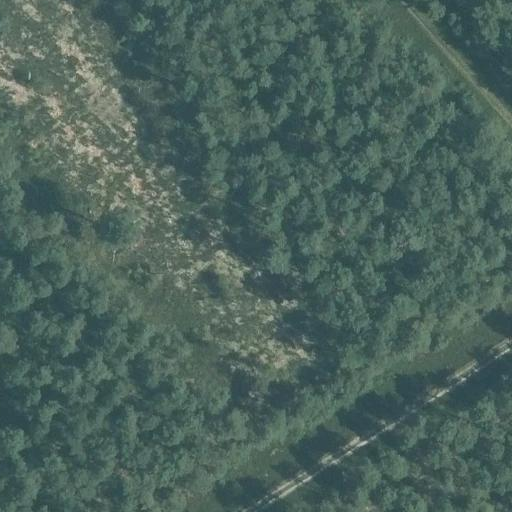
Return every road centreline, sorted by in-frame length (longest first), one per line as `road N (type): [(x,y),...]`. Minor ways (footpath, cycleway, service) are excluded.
road 1 (track): [(210,511),(511,316)]
road 2 (track): [(417,0),(511,103)]
